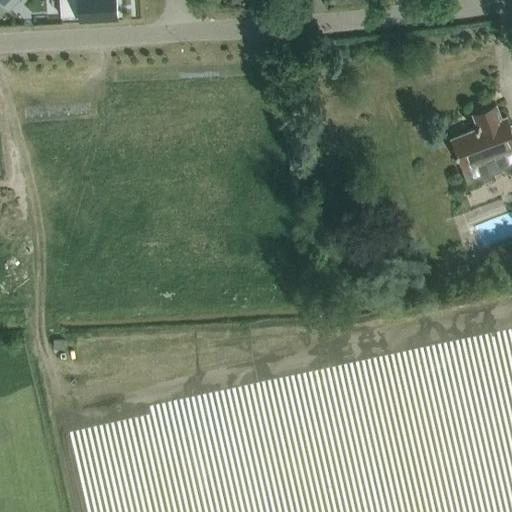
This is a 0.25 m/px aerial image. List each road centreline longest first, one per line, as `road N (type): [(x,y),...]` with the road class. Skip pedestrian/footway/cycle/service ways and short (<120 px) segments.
road 1 (unclassified): [(189,38),(511,3)]
road 2 (unclassified): [(0,49),(189,38)]
